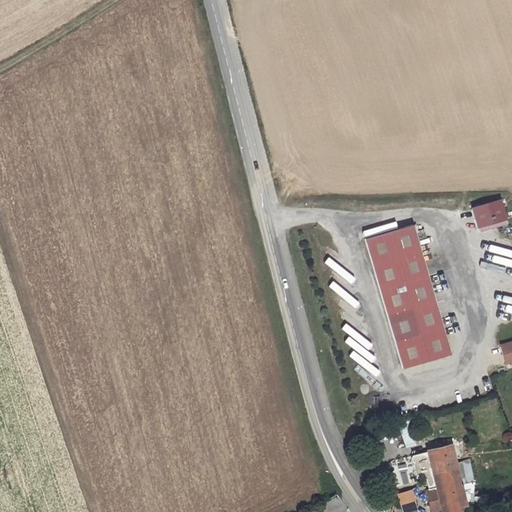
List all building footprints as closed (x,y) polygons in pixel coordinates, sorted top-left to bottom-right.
[(507,223),(500,200),(472,209),(479,231),(507,223)] [(415,224),(367,237),(404,366),(451,353),(415,224)] [(440,268),(456,261),(455,256),(438,263),(440,268)] [(511,284),(511,276),(500,275),(499,282),(511,284)] [(355,349),(350,356),(377,377),(382,371),(373,364),(378,357),(350,335),(345,342),(355,349)] [(511,339),(502,342),(507,360),(511,358),(511,339)] [(417,416),(398,421),(405,447),(424,442),(417,416)] [(417,485),(424,483),(437,480),(439,487),(426,490),(431,508),(433,507),(434,511),(435,511),(444,510),(444,511),(458,511),(464,511),(477,508),(475,498),(466,500),(453,447),(452,443),(430,449),(410,454),(417,485)] [(424,483),(426,490),(439,487),(437,480),(424,483)] [(414,488),(398,493),(401,505),(417,500),(414,488)]
